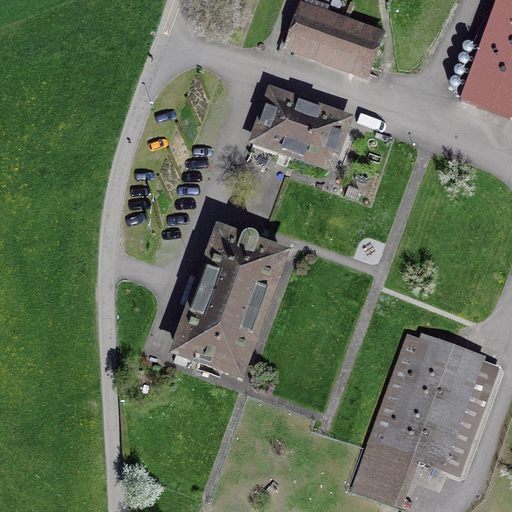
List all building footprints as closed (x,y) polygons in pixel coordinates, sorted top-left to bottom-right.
[(511,0),(496,0),(460,101),(510,120),(511,115),(511,0)] [(381,40),(296,11),(279,59),(364,89),(381,40)] [(350,126),(262,96),(243,154),(330,183),(350,126)] [(282,260),(207,233),(159,366),(235,393),(282,260)] [(485,363),(406,336),(349,496),(394,511),(398,511),(415,466),(445,476),(485,363)]
